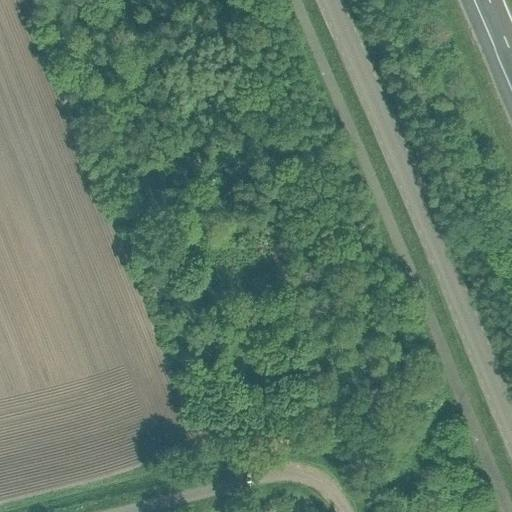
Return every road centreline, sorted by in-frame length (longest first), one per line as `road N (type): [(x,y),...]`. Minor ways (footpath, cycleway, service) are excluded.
road 1 (tertiary): [(511,426),(329,0)]
road 2 (unclassified): [(126,511),(285,474),(326,485),(346,511)]
